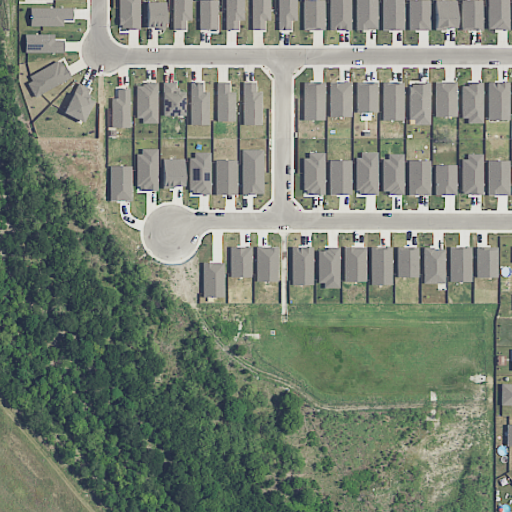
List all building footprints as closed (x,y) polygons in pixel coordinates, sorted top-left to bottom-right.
[(140,0),(119,0),(119,29),(139,29),(140,0)] [(191,0),(172,0),(173,30),(185,30),(185,21),(192,21),(191,0)] [(200,30),(218,30),(218,0),(199,1),(200,30)] [(225,0),(226,30),(238,30),(238,21),(244,21),(243,0),(225,0)] [(251,0),(252,31),(264,30),(264,20),(270,20),(269,0),(251,0)] [(297,21),(296,0),(278,0),(279,30),(291,30),(291,21),(297,21)] [(324,0),(303,0),(304,30),(324,30),(324,0)] [(349,0),(330,0),(330,30),(349,30),(349,0)] [(355,0),(355,29),(376,30),(376,0),(355,0)] [(434,28),(456,28),(456,1),(435,1),(434,28)] [(165,2),(146,3),(147,29),(165,29),(165,2)] [(30,26),(63,27),(63,20),(72,20),(72,8),(30,8),(30,26)] [(54,35),(25,35),(25,53),(64,53),(63,39),(54,39),(54,35)] [(36,97),(71,78),(61,59),(26,78),(36,97)] [(184,116),(184,92),(178,92),(178,83),(163,82),(162,116),(184,116)] [(203,92),(203,83),(191,82),(190,124),(208,125),(209,93),(203,92)] [(323,82),(303,83),(304,120),(324,120),(323,82)] [(64,115),(84,122),(92,101),(87,99),(91,89),(76,83),(64,115)] [(243,125),(262,125),(262,92),(256,92),(256,83),(243,83),(243,125)] [(377,84),(358,83),(357,99),(368,99),(368,108),(360,108),(360,111),(376,111),(377,84)] [(158,84),(137,84),(136,122),(157,122),(158,84)] [(234,122),(235,94),(230,94),(230,84),(217,84),(216,121),(234,122)] [(350,84),(330,84),(330,116),(350,117),(350,84)] [(430,85),(409,85),(410,125),(430,124),(430,85)] [(129,89),(117,89),(117,98),(111,99),(111,128),(130,128),(129,89)] [(429,162),(409,161),(409,194),(429,194),(429,162)] [(508,162),(489,161),(488,194),(507,194),(508,162)] [(455,166),(435,166),(436,195),(456,194),(455,166)] [(130,167),(111,167),(111,200),(130,200),(130,167)] [(469,248),(450,248),(450,281),(470,281),(469,248)] [(444,249),(423,249),(423,283),(444,283),(444,249)] [(475,277),(497,278),(497,250),(476,249),(475,277)] [(511,405),(511,384),(501,384),(500,405),(511,405)]
